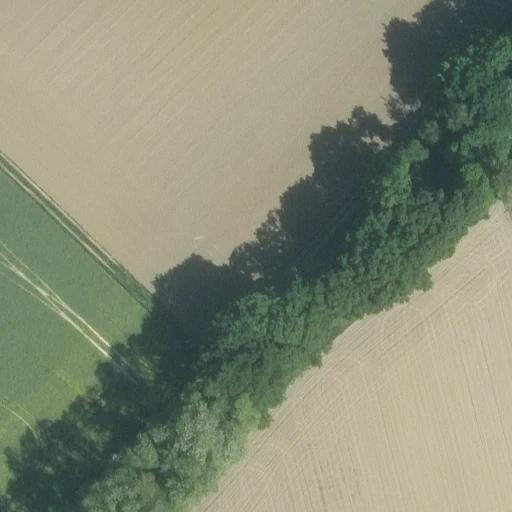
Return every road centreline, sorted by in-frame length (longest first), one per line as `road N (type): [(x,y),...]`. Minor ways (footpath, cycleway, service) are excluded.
road 1 (track): [(202,360),(356,200),(511,0)]
road 2 (track): [(0,167),(202,360)]
